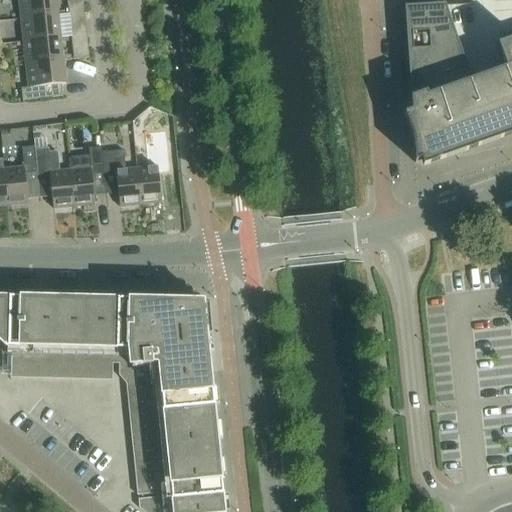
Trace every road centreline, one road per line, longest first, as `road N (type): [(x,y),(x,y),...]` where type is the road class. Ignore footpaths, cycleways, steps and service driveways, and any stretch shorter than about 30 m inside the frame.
road 1 (unclassified): [(384,229),(402,292),(424,478),(454,511)]
road 2 (secondary): [(249,253),(286,511)]
road 3 (secondary): [(220,0),(249,253)]
road 4 (residential): [(0,258),(249,253)]
road 5 (residential): [(0,118),(131,104),(141,95),(131,0)]
road 6 (residential): [(384,229),(511,190)]
